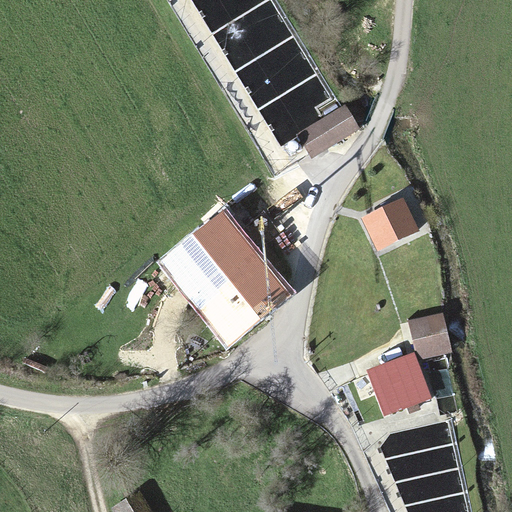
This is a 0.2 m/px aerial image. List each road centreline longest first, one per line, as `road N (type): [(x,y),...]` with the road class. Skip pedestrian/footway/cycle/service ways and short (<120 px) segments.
road 1 (unclassified): [(264,345),(291,313),(321,214),(378,123),(402,49),(406,0)]
road 2 (unclassified): [(0,388),(56,399),(146,395),(223,370),(264,345)]
road 3 (track): [(180,0),(321,214)]
road 4 (residential): [(264,345),(341,425),(384,511)]
